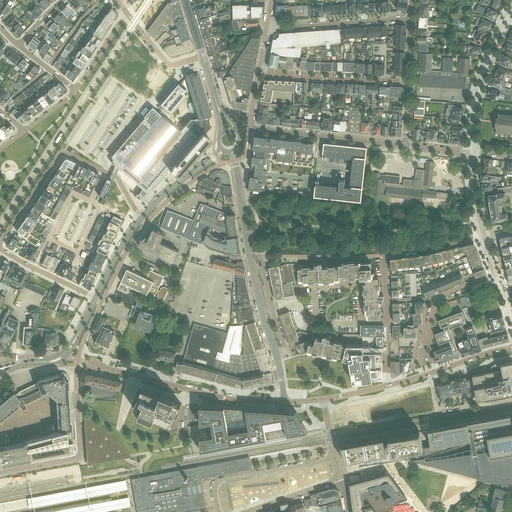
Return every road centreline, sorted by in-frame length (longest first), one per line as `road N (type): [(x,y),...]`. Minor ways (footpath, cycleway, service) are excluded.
road 1 (residential): [(294,401),(260,297),(231,151)]
road 2 (residential): [(142,217),(114,176),(63,152),(0,241)]
road 3 (unclassified): [(294,401),(224,397),(92,363)]
road 4 (residential): [(387,321),(389,252),(481,234)]
road 5 (residential): [(92,200),(74,193),(50,238),(79,252),(102,205),(95,202)]
road 6 (residential): [(249,128),(404,145)]
road 7 (residential): [(408,81),(258,71)]
road 8 (residential): [(266,24),(409,18)]
road 9 (residential): [(426,374),(422,351),(437,298),(495,273)]
road 10 (residential): [(506,18),(476,96),(470,151)]
